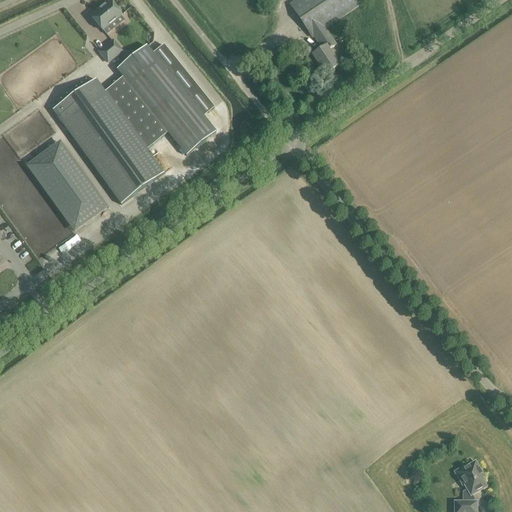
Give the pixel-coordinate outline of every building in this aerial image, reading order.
[(296,0),(290,4),(312,38),(314,36),(323,50),(327,47),(329,50),(336,45),(325,29),(368,0),(296,0)] [(92,18),(103,31),(122,16),(110,1),(102,7),(103,9),(92,18)] [(108,63),(118,56),(122,52),(114,41),(100,53),(108,63)] [(61,107),(54,112),(56,115),(55,116),(56,119),(58,118),(122,206),(165,175),(147,151),(168,134),(187,157),(217,133),(204,117),(215,109),(165,46),(154,55),(148,47),(147,46),(125,64),(117,70),(125,80),(105,93),(97,81),(61,107)] [(323,50),(313,56),(326,76),(340,67),(329,50),(327,47),(323,50)] [(63,144),(29,169),(77,234),(110,210),(63,144)] [(485,478),(482,472),(476,462),(467,468),(466,466),(457,472),(461,479),(463,478),(466,485),(465,485),(468,489),(463,492),(463,503),(455,503),(455,511),(477,511),(477,503),(475,503),(475,499),(473,496),(487,487),(482,479),(485,478)]
